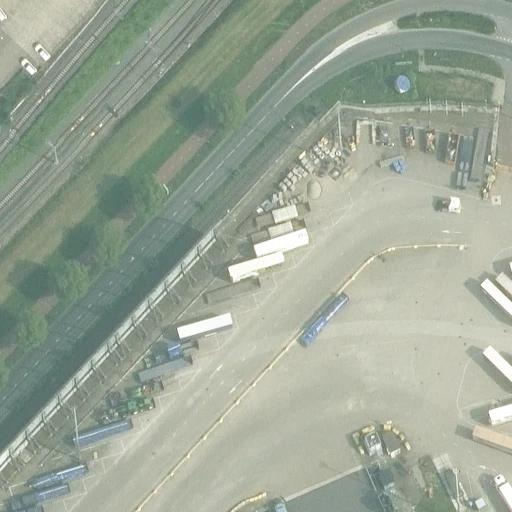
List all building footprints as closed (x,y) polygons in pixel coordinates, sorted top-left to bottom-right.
[(0,0),(0,28),(13,41),(27,55),(42,68),(107,0),(0,0)] [(128,376),(177,390),(184,364),(202,369),(209,344),(220,347),(227,321),(194,311),(193,312),(176,307),(169,332),(156,328),(148,356),(134,352),(128,376)] [(392,435),(382,440),(390,458),(400,453),(392,435)] [(375,440),(364,445),(369,456),(380,451),(375,440)] [(388,473),(378,478),(384,490),(394,486),(388,473)]
